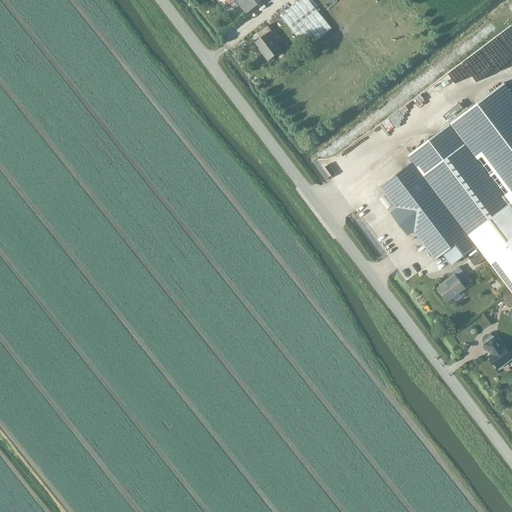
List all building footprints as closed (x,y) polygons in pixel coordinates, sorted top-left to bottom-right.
[(235,0),(247,13),(263,0),(235,0)] [(331,28),(307,0),(296,0),(278,15),(306,49),(331,28)] [(268,60),(281,50),(268,33),(271,31),(267,26),(257,33),(261,38),(256,42),(264,52),(263,53),(268,60)] [(499,38),(428,84),(435,94),(446,86),(455,100),(503,69),(498,62),(508,56),(511,62),(511,61),(511,51),(510,49),(507,51),(499,38)] [(511,93),(504,83),(407,156),(412,163),(380,187),(398,206),(391,213),(408,235),(413,231),(435,260),(443,254),(451,265),(466,254),(475,266),(486,258),(511,291),(511,292),(511,93)] [(461,283),(468,279),(459,267),(450,273),(453,276),(443,283),(444,284),(438,289),(447,301),(464,288),(461,283)] [(509,308),(511,305),(511,292),(511,291),(502,298),(509,308)] [(511,357),(503,345),(501,346),(494,337),(484,345),(491,354),(488,356),(498,369),(511,358),(511,357)]
